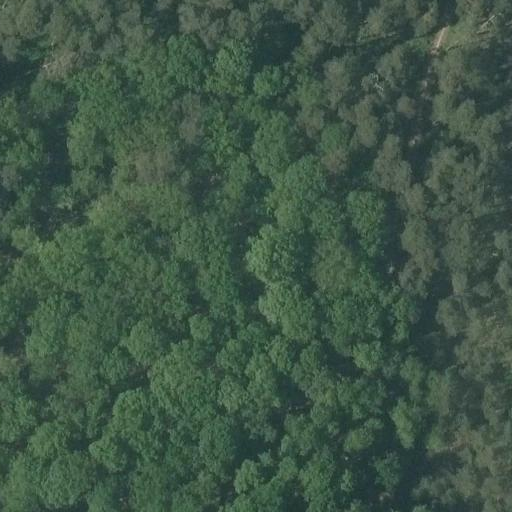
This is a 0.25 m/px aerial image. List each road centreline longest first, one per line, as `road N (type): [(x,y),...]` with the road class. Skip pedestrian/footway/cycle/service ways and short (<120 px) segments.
road 1 (track): [(0,122),(136,94),(233,114),(308,158),(369,225),(399,244),(511,249)]
road 2 (track): [(325,511),(387,306),(443,19),(464,0)]
